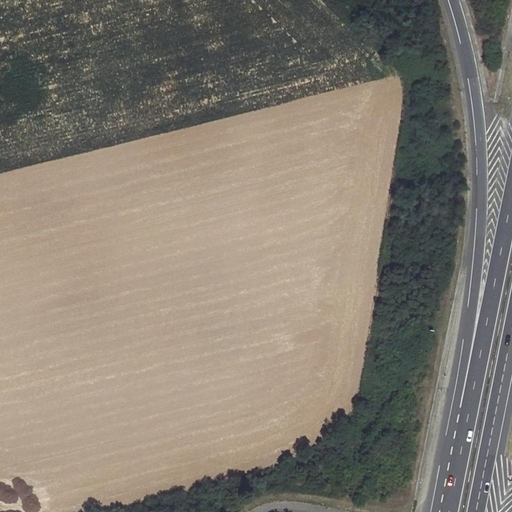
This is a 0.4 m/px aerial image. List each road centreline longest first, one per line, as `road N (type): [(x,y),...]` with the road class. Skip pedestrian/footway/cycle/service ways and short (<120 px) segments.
road 1 (trunk): [(452,0),(482,132),(481,220),(462,378),(467,413)]
road 2 (motorway): [(511,192),(467,413)]
road 3 (motorway): [(474,511),(511,329)]
